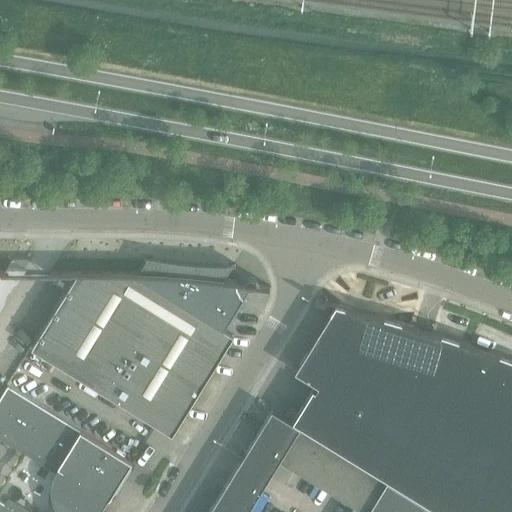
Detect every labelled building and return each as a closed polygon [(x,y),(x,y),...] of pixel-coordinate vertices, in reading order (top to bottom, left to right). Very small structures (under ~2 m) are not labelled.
[(163,259),(152,257),(145,256),(147,257),(145,260),(137,272),(78,271),(78,272),(77,272),(77,274),(32,348),(172,435),(234,335),(224,329),(249,290),(250,290),(252,290),(253,289),(255,288),(255,287),(256,286),(256,285),(256,283),(256,282),(255,280),(253,279),(252,278),(250,278),(248,279),(246,280),(246,281),(245,282),(235,281),(224,279),(233,264),(235,264),(227,264),(217,264),(206,263),(195,263),(181,261),(170,260),(163,259)] [(0,311),(23,274),(25,274),(31,274),(38,274),(41,274),(44,274),(50,274),(53,274),(59,274),(65,274),(71,274),(77,274),(77,272),(78,272),(78,271),(77,272),(71,272),(66,272),(61,272),(55,272),(50,272),(46,272),(43,272),(40,272),(35,272),(29,272),(24,272),(19,272),(14,272),(9,272),(4,271),(3,271),(0,271),(0,311)] [(315,301),(335,306),(295,371),(318,385),(511,504),(511,360),(432,330),(414,325),(316,299),(315,301)] [(292,421),(272,408),(241,459),(229,478),(207,511),(511,511),(511,504),(318,385),(316,390),(313,388),(292,421)] [(18,511),(5,504),(5,503),(0,500),(0,511),(100,511),(109,499),(111,500),(133,463),(9,386),(0,401),(0,429),(59,466),(58,467),(63,470),(60,476),(57,482),(57,490),(57,496),(58,502),(60,508),(60,511),(18,511)]
